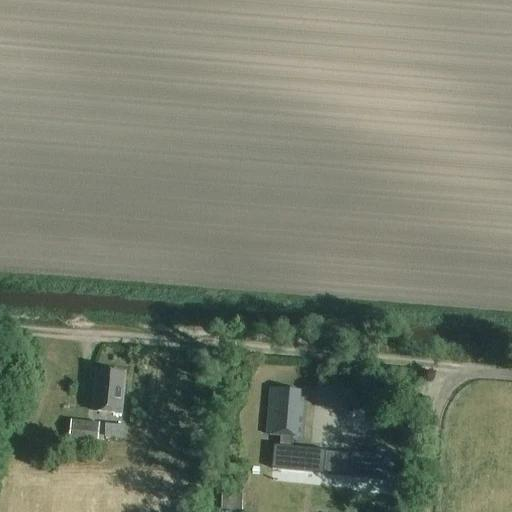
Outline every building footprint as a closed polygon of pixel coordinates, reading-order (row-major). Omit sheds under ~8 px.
[(86,370),(60,367),(54,418),(35,416),(33,432),(62,435),(64,416),(80,418),(86,370)] [(97,371),(93,412),(121,414),(125,374),(97,371)] [(271,388),(267,435),(280,436),(280,446),(274,446),(272,469),(324,474),(326,451),(292,448),(293,437),(300,438),(302,404),(298,403),(299,391),(271,388)] [(98,444),(100,423),(72,420),(70,441),(98,444)] [(126,426),(106,425),(104,438),(124,440),(126,426)] [(351,453),(349,476),(392,480),(394,457),(351,453)] [(347,488),(316,486),(315,509),(346,511),(347,488)] [(245,496),(224,496),(224,511),(245,511),(245,496)]
